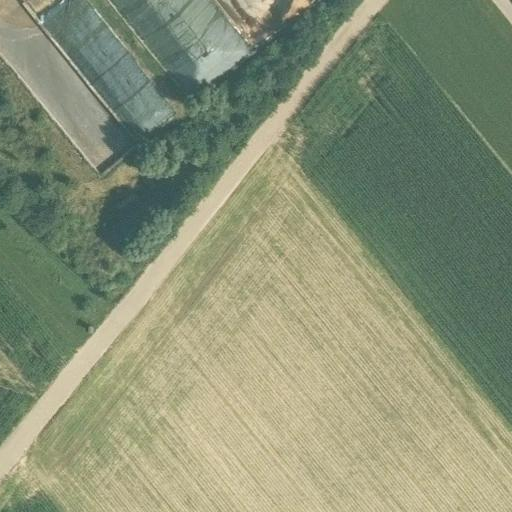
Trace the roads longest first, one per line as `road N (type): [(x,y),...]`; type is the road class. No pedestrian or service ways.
road 1 (track): [(379,0),(320,87),(0,494)]
road 2 (track): [(0,466),(370,0)]
